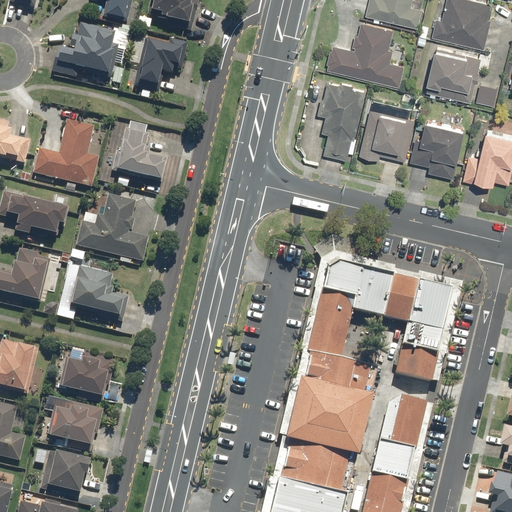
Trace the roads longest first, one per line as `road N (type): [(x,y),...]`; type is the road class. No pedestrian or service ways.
road 1 (residential): [(114,511),(225,52),(233,31),(282,0)]
road 2 (secondary): [(246,182),(166,511)]
road 3 (residential): [(508,243),(444,511)]
road 4 (tertiary): [(246,182),(508,243)]
road 5 (secondary): [(283,0),(246,182)]
